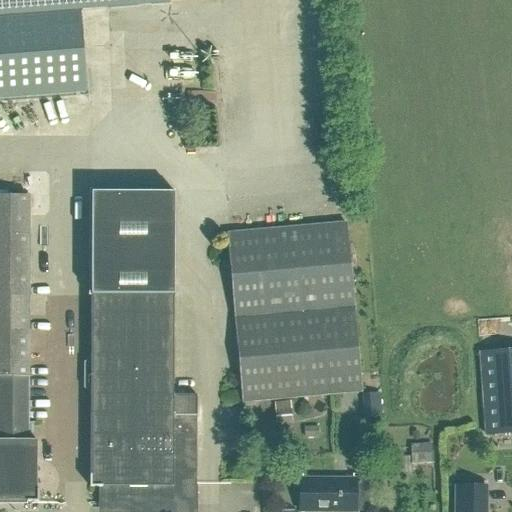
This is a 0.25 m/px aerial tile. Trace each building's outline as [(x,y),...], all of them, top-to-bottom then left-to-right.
[(0,0),(0,100),(87,94),(81,12),(170,5),(169,0),(0,0)] [(303,4),(304,21),(327,20),(326,3),(303,4)] [(152,508),(152,511),(196,511),(196,396),(172,396),(172,194),(91,194),(91,360),(88,360),(84,364),(84,390),(88,393),(91,393),(91,489),(103,489),(103,508),(152,508)] [(29,198),(0,198),(0,197),(0,501),(25,501),(25,504),(37,504),(37,493),(34,493),(34,462),(36,462),(36,442),(27,442),(29,198)] [(242,405),(361,393),(346,225),(226,236),(242,405)] [(485,435),(511,433),(511,351),(478,354),(485,435)] [(289,408),(274,410),(275,422),(290,421),(289,408)] [(432,453),(411,453),(411,458),(411,464),(433,463),(432,453)] [(303,482),(302,510),(353,511),(354,497),(368,497),(368,484),(303,482)] [(454,511),(487,511),(488,486),(455,485),(454,511)]
